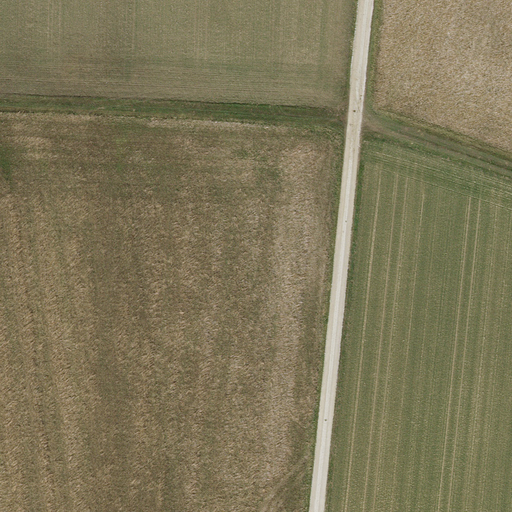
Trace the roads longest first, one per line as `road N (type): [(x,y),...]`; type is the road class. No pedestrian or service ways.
road 1 (track): [(0,94),(358,116),(511,171)]
road 2 (track): [(319,511),(370,0)]
